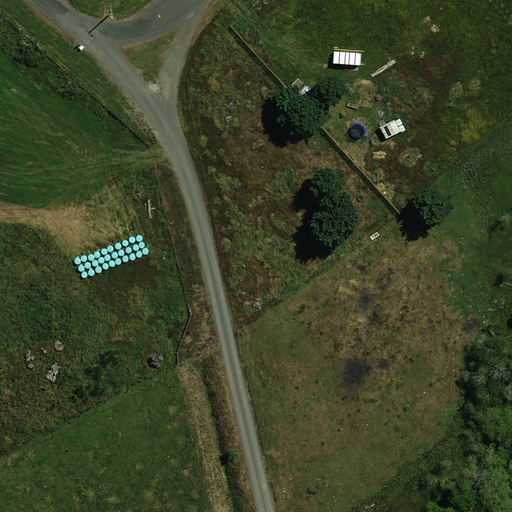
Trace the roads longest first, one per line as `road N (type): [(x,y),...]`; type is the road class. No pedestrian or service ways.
road 1 (unclassified): [(166,124),(198,212),(263,511)]
road 2 (unclassified): [(166,124),(170,69),(189,0)]
